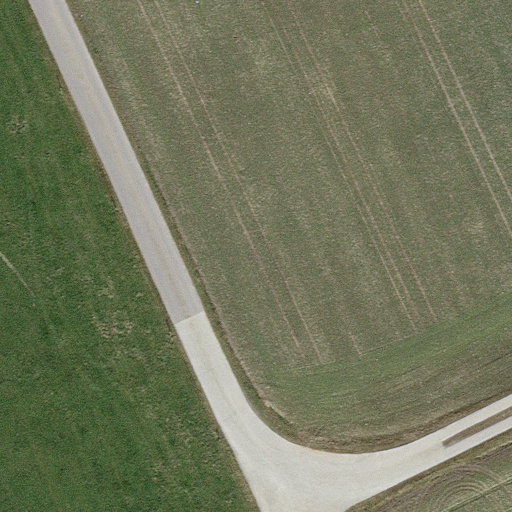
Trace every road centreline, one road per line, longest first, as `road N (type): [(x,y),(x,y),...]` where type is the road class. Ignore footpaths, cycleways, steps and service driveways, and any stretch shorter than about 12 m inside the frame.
road 1 (track): [(280,511),(48,0)]
road 2 (track): [(324,511),(511,420)]
